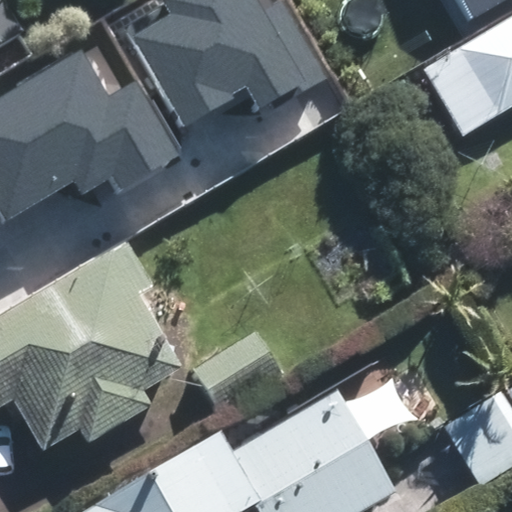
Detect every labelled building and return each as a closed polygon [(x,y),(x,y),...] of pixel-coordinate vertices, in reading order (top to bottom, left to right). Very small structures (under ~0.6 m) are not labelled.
[(184,127),(233,99),(230,95),(247,85),(260,107),(299,84),(303,90),(326,77),(280,0),(275,0),(267,5),(263,0),(163,0),(170,13),(132,36),(184,127)] [(380,41),(356,0),(328,0),(316,7),(346,60),(380,41)] [(458,0),(470,20),(505,0),(458,0)] [(0,43),(17,33),(0,5),(0,43)] [(511,14),(415,71),(452,136),(511,101),(511,14)] [(83,44),(0,92),(0,213),(4,220),(74,179),(81,192),(111,175),(122,193),(183,157),(136,77),(112,92),(83,44)] [(107,258),(105,255),(0,318),(0,407),(5,404),(35,455),(71,434),(81,449),(143,411),(134,396),(175,372),(133,302),(146,293),(121,250),(107,258)] [(213,415),(277,378),(250,332),(185,369),(213,415)] [(511,424),(493,392),(435,427),(469,484),(511,457),(511,424)] [(209,436),(78,511),(237,511),(245,508),(247,511),(349,511),(383,492),(325,395),(221,456),(209,436)] [(511,511),(511,498),(508,492),(473,511),(511,511)]
